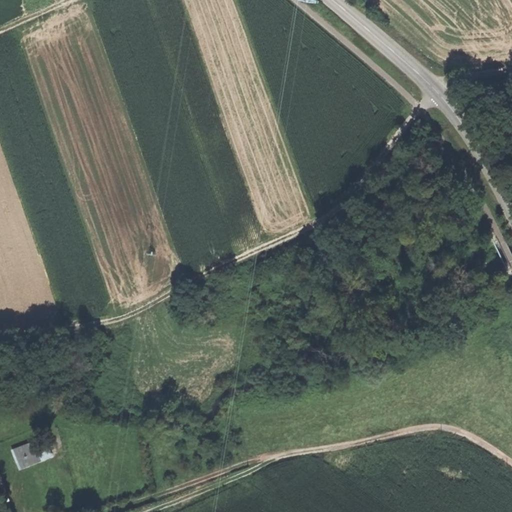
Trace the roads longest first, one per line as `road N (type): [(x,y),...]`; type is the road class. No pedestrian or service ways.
road 1 (track): [(511,67),(434,94),(354,194),(325,216),(112,318),(0,331)]
road 2 (secondary): [(332,0),(411,67),(465,127),(511,211)]
road 3 (track): [(267,455),(442,426),(511,463)]
road 4 (track): [(98,511),(267,455)]
road 5 (track): [(267,455),(261,467),(150,511)]
